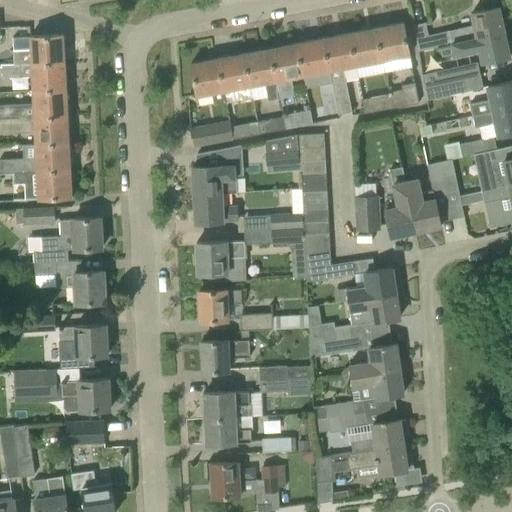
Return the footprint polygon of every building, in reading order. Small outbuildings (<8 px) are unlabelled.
[(451,44),(461,41),(504,31),(498,6),(471,12),(474,25),(428,36),(425,22),(412,25),(418,51),(451,44)] [(438,11),(430,13),(432,21),(440,19),(438,11)] [(403,22),(377,27),(383,60),(410,55),(403,22)] [(377,27),(350,32),(356,65),(383,60),(377,27)] [(511,54),(511,43),(511,40),(506,42),(504,31),(461,41),(451,44),(453,54),(480,49),(482,62),(509,56),(509,55),(511,54)] [(324,37),(330,70),(334,95),(338,114),(352,111),(343,68),(356,65),(350,32),(324,37)] [(65,61),(63,34),(12,37),(14,62),(1,64),(65,61)] [(303,75),(330,70),(324,37),(297,42),(303,75)] [(290,78),(303,75),(297,42),(270,48),(280,98),(294,95),(290,78)] [(269,100),(280,98),(270,48),(244,53),(250,86),(253,99),(268,95),(269,100)] [(224,91),(250,86),(244,53),(217,58),(224,91)] [(226,102),(224,91),(217,58),(191,63),(197,96),(212,93),(214,105),(226,102)] [(32,75),(33,90),(66,88),(65,61),(1,64),(3,77),(32,75)] [(480,75),(477,61),(439,70),(441,84),(480,75)] [(480,75),(441,84),(423,87),(426,100),(483,88),(480,75)] [(470,104),(473,115),(511,106),(511,80),(487,86),(490,99),(470,104)] [(419,103),(415,82),(401,85),(402,89),(388,91),(389,94),(392,108),(419,103)] [(321,102),(318,85),(305,87),(308,104),(321,102)] [(0,118),(67,115),(66,88),(33,90),(33,102),(0,104),(0,118)] [(392,108),(389,94),(362,99),(365,113),(392,108)] [(511,106),(473,115),(475,126),(479,126),(482,138),(493,136),(493,137),(498,136),(506,134),(511,132),(511,106)] [(283,114),(283,116),(286,128),(313,123),(310,109),(283,114)] [(0,133),(36,131),(37,144),(69,142),(67,115),(0,118),(0,133)] [(286,128),(283,116),(257,121),(259,133),(286,128)] [(257,121),(231,126),(233,138),(259,133),(257,121)] [(231,126),(230,122),(190,129),(193,146),(233,138),(231,126)] [(299,147),(324,146),(324,133),(299,134),(299,147)] [(267,160),(267,165),(300,163),(297,134),(265,140),(267,160)] [(460,157),(470,155),(496,149),(493,137),(493,136),(482,138),(457,144),(460,157)] [(70,169),(69,142),(37,144),(24,145),(25,159),(8,160),(0,160),(0,173),(8,173),(12,172),(70,169)] [(300,160),(325,159),(324,146),(299,147),(300,160)] [(479,178),(481,190),(511,183),(511,157),(504,160),(506,173),(479,178)] [(301,174),(326,173),(325,159),(300,160),(301,174)] [(439,162),(445,191),(458,188),(451,159),(439,162)] [(445,191),(439,162),(427,164),(433,194),(445,191)] [(192,166),(194,194),(222,193),(236,192),(235,178),(234,164),(198,166),(192,166)] [(70,169),(12,172),(13,183),(24,182),(25,199),(72,197),(70,169)] [(302,191),(327,190),(326,173),(301,174),(302,191)] [(405,180),(416,231),(441,225),(435,199),(424,201),(419,177),(405,180)] [(416,231),(405,180),(391,183),(396,207),(385,209),(391,236),(416,231)] [(511,183),(481,190),(481,191),(484,202),(484,203),(496,200),(499,212),(496,212),(497,217),(496,217),(498,225),(511,222),(511,183)] [(303,208),(328,207),(327,190),(302,191),(303,208)] [(476,202),(474,192),(459,195),(462,205),(476,202)] [(222,193),(194,194),(195,222),(237,220),(236,206),(222,206),(222,193)] [(355,196),(357,230),(379,229),(378,195),(355,196)] [(55,222),(55,207),(25,209),(15,209),(16,223),(25,222),(25,224),(55,222)] [(303,220),(328,219),(328,207),(303,208),(303,213),(303,220)] [(303,213),(271,214),(271,215),(272,228),(303,227),(303,220),(303,213)] [(34,251),(35,262),(64,260),(64,250),(102,248),(101,217),(81,218),(73,219),(59,220),(60,235),(40,237),(41,250),(34,251)] [(304,233),(329,232),(328,219),(303,220),(303,227),(304,233)] [(304,241),(304,233),(303,227),(272,228),(244,230),(244,240),(245,240),(245,244),(304,241)] [(304,233),(304,241),(305,254),(330,250),(329,232),(304,233)] [(245,256),(245,244),(245,240),(244,240),(227,241),(196,242),(198,274),(218,273),(224,272),(225,280),(246,279),(246,278),(245,278),(243,256),(245,256)] [(305,254),(305,268),(305,269),(331,264),(330,250),(305,254)] [(64,260),(35,262),(36,275),(56,274),(56,287),(75,286),(76,303),(85,303),(105,302),(103,270),(81,272),(80,260),(64,260)] [(396,293),(394,282),(399,281),(397,268),(392,269),(392,268),(360,272),(358,260),(331,264),(305,269),(305,268),(307,281),(340,275),(354,274),(356,286),(346,288),(348,300),(396,293)] [(29,262),(13,263),(14,272),(30,271),(29,262)] [(199,290),(200,320),(228,319),(228,304),(242,303),(241,288),(199,290)] [(358,311),(360,324),(372,322),(399,318),(396,293),(348,300),(350,312),(358,311)] [(307,326),(307,314),(272,316),(272,313),(240,314),(241,330),(307,326)] [(22,317),(22,331),(55,329),(54,316),(22,317)] [(362,336),(360,324),(334,328),(333,322),(308,325),(309,344),(322,342),(351,338),(362,336)] [(60,341),(59,341),(61,368),(95,366),(94,355),(108,355),(106,324),(86,325),(60,327),(60,341)] [(364,349),(362,336),(351,338),(323,342),(325,354),(353,350),(364,349)] [(250,356),(249,339),(201,341),(203,371),(223,370),(229,370),(228,358),(250,356)] [(349,364),(351,375),(399,368),(396,343),(376,346),(368,347),(370,361),(349,364)] [(259,367),(260,380),(287,378),(287,377),(311,376),(310,365),(287,367),(287,365),(259,367)] [(399,368),(351,375),(353,388),(373,385),(375,398),(403,393),(399,368)] [(29,370),(14,371),(15,396),(49,395),(63,395),(79,394),(80,410),(90,410),(110,409),(109,378),(89,379),(62,380),(62,382),(56,382),(56,369),(29,370)] [(287,378),(260,380),(260,392),(288,390),(287,378)] [(204,393),(205,418),(252,416),(251,404),(250,404),(249,390),(204,393)] [(360,400),(326,405),(327,418),(366,412),(364,399),(360,400)] [(347,427),(368,424),(366,412),(327,418),(330,432),(348,429),(347,427)] [(252,416),(205,418),(206,444),(226,443),(252,442),(251,428),(252,428),(252,416)] [(403,444),(402,433),(407,432),(406,419),(400,420),(400,419),(386,421),(386,419),(382,420),(382,421),(368,424),(347,427),(348,429),(349,440),(351,439),(352,452),(403,444)] [(103,420),(66,421),(67,443),(104,442),(104,434),(103,420)] [(21,476),(13,424),(0,426),(0,429),(7,478),(21,476)] [(14,424),(13,424),(21,476),(35,474),(28,424),(14,426),(14,424)] [(58,426),(47,427),(48,436),(59,435),(58,426)] [(262,439),(263,452),(291,450),(290,437),(262,439)] [(313,450),(312,441),(299,442),(299,451),(313,450)] [(413,467),(411,454),(405,455),(403,444),(352,452),(334,455),(334,460),(347,458),(348,463),(355,462),(356,467),(378,464),(380,473),(407,469),(407,468),(413,467)] [(316,457),(317,483),(335,480),(334,460),(334,455),(334,454),(316,457)] [(212,479),(213,497),(240,495),(240,493),(278,491),(276,465),(262,466),(263,483),(259,484),(259,479),(239,480),(238,461),(207,463),(208,479),(212,479)] [(115,511),(111,482),(96,485),(93,469),(79,471),(71,473),(73,489),(82,488),(85,511),(115,511)] [(68,511),(66,500),(63,476),(48,478),(33,480),(36,498),(37,511),(68,511)] [(347,490),(332,492),(333,500),(348,498),(347,490)] [(0,511),(15,511),(15,507),(14,499),(0,500),(0,511)]
